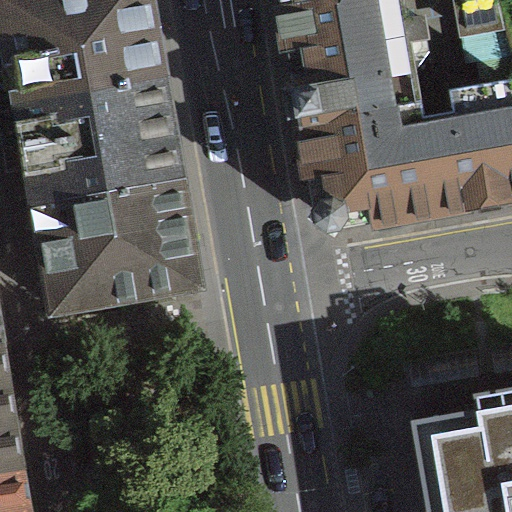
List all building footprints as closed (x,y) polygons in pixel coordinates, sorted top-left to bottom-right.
[(0,0),(14,81),(173,53),(163,0),(0,0)] [(289,0),(311,117),(441,94),(423,0),(289,0)] [(499,0),(453,0),(460,38),(506,30),(499,0)] [(34,188),(192,160),(173,53),(14,81),(34,188)] [(511,80),(441,94),(311,117),(326,201),(365,228),(511,201),(511,80)] [(211,265),(192,160),(34,188),(52,293),(211,265)] [(0,341),(16,339),(0,246),(0,341)] [(0,341),(0,478),(38,472),(16,339),(0,341)] [(411,388),(429,511),(511,511),(511,353),(476,360),(480,386),(439,394),(434,384),(411,388)] [(44,511),(38,472),(0,478),(0,511),(44,511)]
